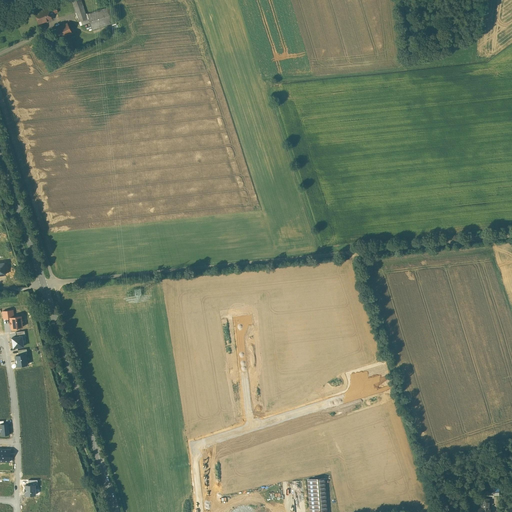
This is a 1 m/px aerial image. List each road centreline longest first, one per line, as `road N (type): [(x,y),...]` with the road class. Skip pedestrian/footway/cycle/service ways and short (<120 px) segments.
road 1 (unclassified): [(54,282),(511,236)]
road 2 (track): [(352,252),(435,511)]
road 3 (secondary): [(43,283),(114,511)]
road 4 (residential): [(0,113),(54,282)]
road 5 (secondary): [(0,148),(43,283)]
